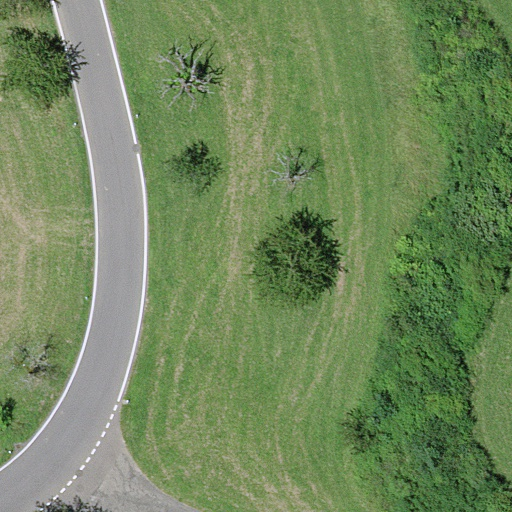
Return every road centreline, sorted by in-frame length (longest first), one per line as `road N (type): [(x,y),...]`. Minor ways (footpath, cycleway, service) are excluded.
road 1 (tertiary): [(54,450),(107,357),(124,284),(116,151),(79,0)]
road 2 (unclassified): [(168,511),(54,450)]
